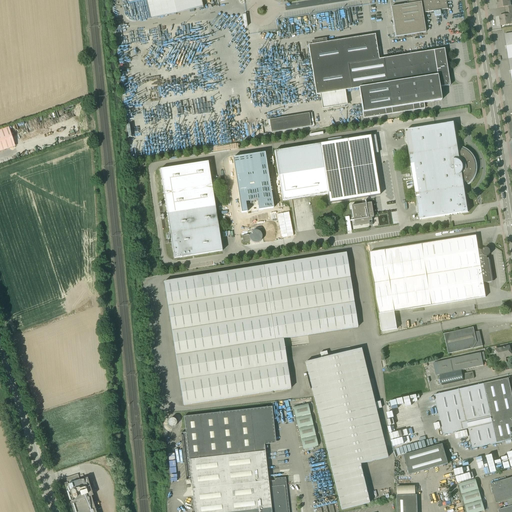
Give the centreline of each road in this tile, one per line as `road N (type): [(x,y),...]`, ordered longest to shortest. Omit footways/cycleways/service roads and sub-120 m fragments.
road 1 (unclassified): [(54,511),(0,348)]
road 2 (tertiary): [(488,81),(508,228)]
road 3 (tertiary): [(511,205),(488,81)]
